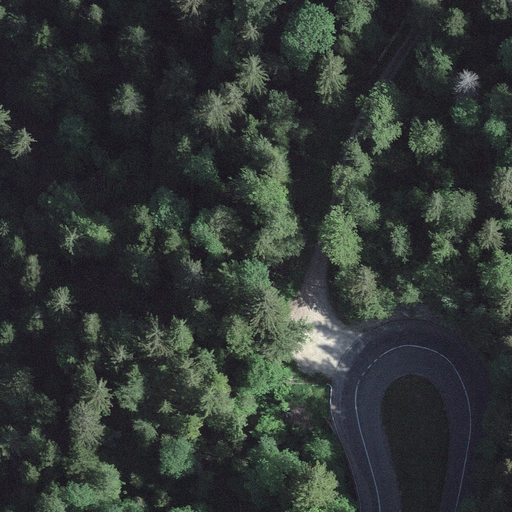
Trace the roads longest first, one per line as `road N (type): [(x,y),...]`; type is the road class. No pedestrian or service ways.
road 1 (track): [(433,0),(360,124),(322,258),(327,331),(367,370)]
road 2 (secondary): [(379,511),(357,398),(376,359),(408,346),(444,359),(461,395),(462,450),(450,511)]
